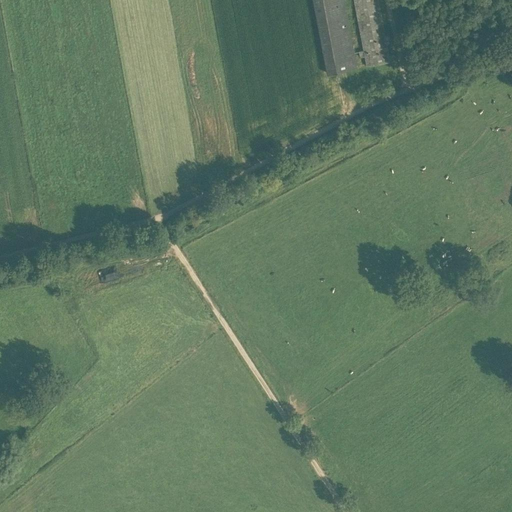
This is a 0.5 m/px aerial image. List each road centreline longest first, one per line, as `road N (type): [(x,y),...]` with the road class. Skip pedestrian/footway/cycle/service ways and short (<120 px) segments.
road 1 (track): [(160,221),(511,40)]
road 2 (track): [(346,511),(160,221)]
road 3 (track): [(160,221),(0,260)]
